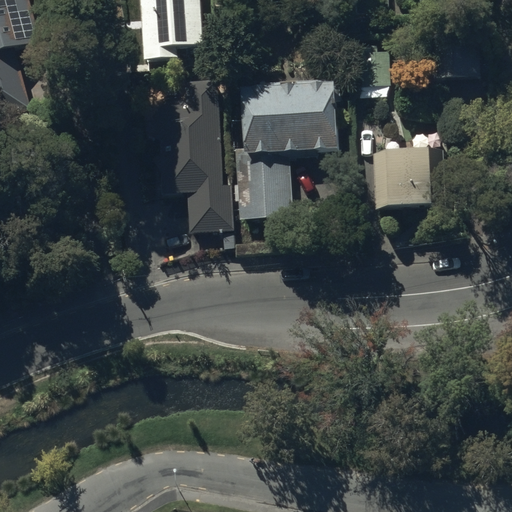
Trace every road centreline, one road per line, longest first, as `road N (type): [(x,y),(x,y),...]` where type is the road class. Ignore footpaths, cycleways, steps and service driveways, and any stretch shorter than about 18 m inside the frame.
road 1 (unclassified): [(511,276),(455,294),(131,326),(0,375)]
road 2 (residential): [(493,511),(160,471),(104,492),(80,511)]
